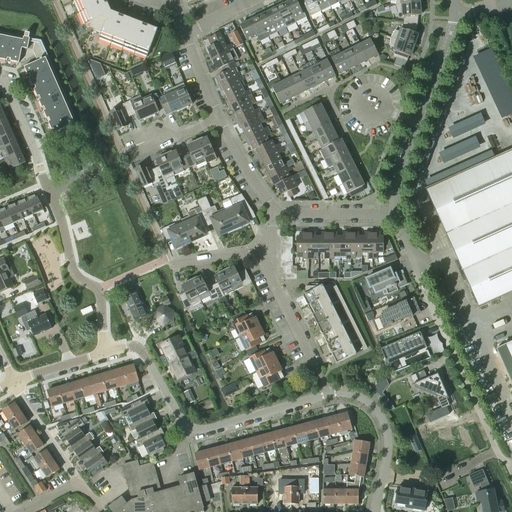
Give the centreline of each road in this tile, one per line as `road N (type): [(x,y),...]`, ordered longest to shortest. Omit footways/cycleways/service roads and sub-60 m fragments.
road 1 (residential): [(0,71),(8,72),(6,91),(69,258),(81,280),(100,290),(104,352)]
road 2 (residential): [(190,426),(199,433),(330,394),(365,404),(383,424),(373,511)]
road 3 (residential): [(511,464),(497,454),(421,287)]
road 4 (residential): [(274,214),(220,117),(187,34)]
road 5 (residential): [(104,352),(138,345),(190,426)]
road 6 (residential): [(316,365),(265,251)]
